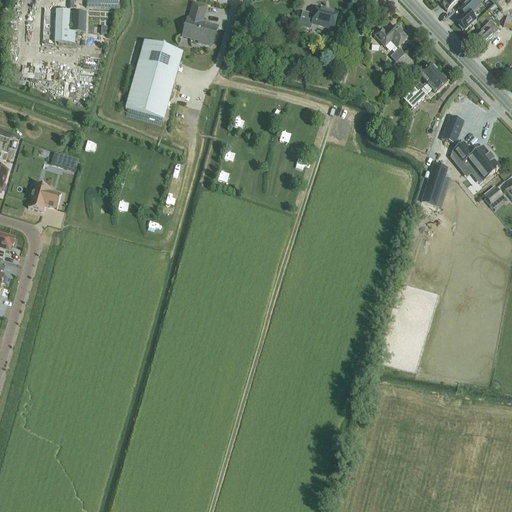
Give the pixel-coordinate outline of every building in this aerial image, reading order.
[(443,0),(439,4),(447,12),(459,1),(459,0),(443,0)] [(463,16),(455,22),(459,26),(458,27),(462,32),(463,31),(464,32),(476,21),(471,15),(481,5),(476,0),(469,0),(463,6),(458,10),(463,16)] [(87,1),(86,8),(118,10),(119,2),(87,1)] [(217,28),(203,24),(208,7),(193,3),(183,37),(199,41),(199,43),(209,46),(209,44),(212,45),(217,28)] [(303,12),(298,27),(311,31),(312,24),(334,30),(338,15),(316,9),(314,15),(303,12)] [(56,11),(55,44),(68,44),(75,44),(75,33),(69,33),(70,12),(56,11)] [(85,33),(86,13),(71,12),(70,32),(85,33)] [(503,28),(511,30),(511,18),(507,17),(503,28)] [(482,33),(473,41),(481,49),(499,31),(491,22),(481,31),(482,33)] [(398,48),(407,40),(395,26),(386,35),(381,30),(374,37),(385,48),(392,42),(398,48)] [(169,111),(167,111),(183,53),(144,42),(126,110),(164,121),(167,122),(169,113),(168,113),(169,111)] [(396,64),(405,55),(399,49),(390,57),(396,64)] [(364,56),(368,61),(372,56),(367,52),(364,56)] [(326,55),(328,63),(339,60),(337,53),(326,55)] [(405,55),(396,64),(390,70),(397,78),(413,64),(405,55)] [(420,85),(416,88),(419,92),(420,93),(440,75),(431,65),(419,76),(426,84),(422,87),(420,85)] [(418,93),(415,90),(403,100),(412,109),(432,90),(436,95),(448,84),(440,75),(420,93),(419,92),(418,93)] [(450,118),(441,140),(452,144),(456,145),(458,148),(453,153),(468,171),(479,185),(483,182),(499,169),(483,148),(473,156),(464,144),(462,146),(457,141),(464,123),(450,118)] [(66,158),(63,170),(75,174),(79,162),(66,158)] [(443,168),(433,165),(419,209),(434,213),(448,170),(444,168),(443,168)] [(0,193),(1,194),(3,186),(4,186),(8,171),(0,168),(0,193)] [(57,210),(61,196),(49,193),(50,190),(35,186),(28,210),(43,214),(45,207),(57,210)] [(486,199),(491,206),(502,197),(497,190),(486,199)] [(0,231),(6,234),(8,229),(0,225),(0,231)] [(0,260),(3,261),(5,253),(9,254),(10,252),(11,248),(13,248),(15,241),(6,239),(7,237),(0,235),(0,260)]
